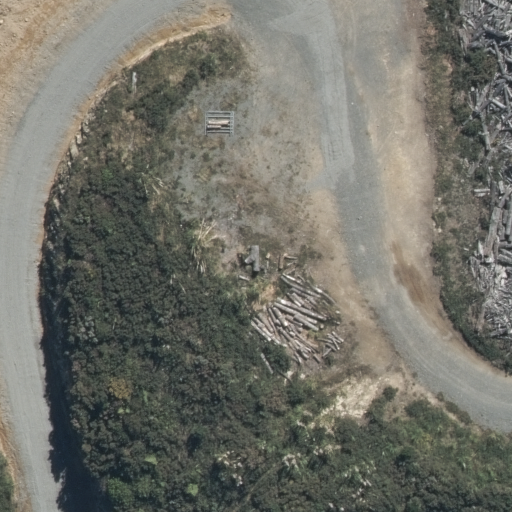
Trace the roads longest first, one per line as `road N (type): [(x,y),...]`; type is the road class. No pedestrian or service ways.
road 1 (track): [(276,0),(320,24),(377,172),(435,386),(511,386)]
road 2 (track): [(0,180),(40,75),(130,0)]
